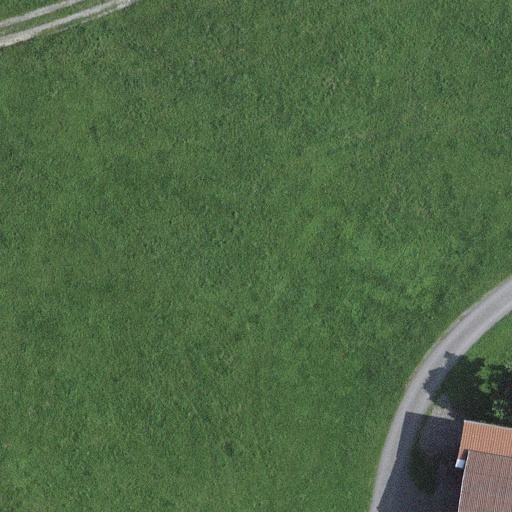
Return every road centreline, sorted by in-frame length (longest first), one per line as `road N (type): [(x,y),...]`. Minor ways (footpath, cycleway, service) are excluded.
road 1 (track): [(511,317),(431,405),(400,511)]
road 2 (track): [(125,0),(0,44)]
